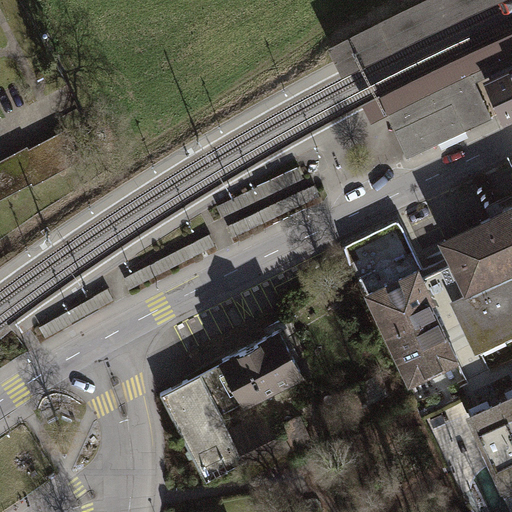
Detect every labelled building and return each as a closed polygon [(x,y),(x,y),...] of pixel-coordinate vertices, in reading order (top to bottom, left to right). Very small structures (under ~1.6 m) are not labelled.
[(419,0),(350,35),(327,47),(330,54),(341,75),(449,22),(497,0),(419,0)] [(511,52),(511,31),(501,36),(455,57),(409,80),(363,103),(371,121),(387,113),(459,77),(511,52)] [(511,52),(459,77),(387,113),(394,128),(399,126),(408,122),(417,117),(426,113),(453,101),(466,129),(492,117),(478,87),(476,82),(495,73),(511,65),(511,52)] [(490,81),(506,116),(511,113),(511,65),(495,73),(497,78),(490,81)] [(394,128),(407,156),(454,135),(466,129),(453,101),(426,113),(417,117),(408,122),(399,126),(394,128)] [(68,134),(21,159),(20,157),(0,167),(0,199),(32,183),(33,185),(82,160),(68,134)] [(303,177),(299,168),(218,206),(223,216),(303,177)] [(314,185),(227,226),(232,235),(318,195),(314,185)] [(511,265),(511,209),(504,213),(502,210),(491,216),(493,218),(446,241),(468,287),(481,281),(510,267),(511,265)] [(399,251),(416,243),(411,230),(393,238),(399,251)] [(209,234),(124,278),(129,288),(214,244),(209,234)] [(511,330),(511,271),(510,267),(481,281),(506,333),(511,330)] [(438,314),(417,271),(370,294),(390,336),(438,314)] [(481,281),(468,287),(471,293),(455,301),(477,347),(506,333),(481,281)] [(107,289),(40,326),(45,336),(113,298),(107,289)] [(438,314),(390,336),(411,379),(459,357),(438,314)] [(194,457),(206,482),(247,461),(252,470),(310,442),(299,418),(280,427),(273,412),(231,433),(222,414),(301,373),(279,330),(251,344),(222,359),(223,360),(161,393),(189,449),(186,452),(189,458),(194,457)] [(379,374),(362,382),(371,402),(388,393),(379,374)] [(362,382),(339,393),(348,413),(371,402),(362,382)] [(511,426),(511,396),(500,402),(511,426)] [(503,486),(511,481),(511,426),(500,402),(471,415),(503,486)]
